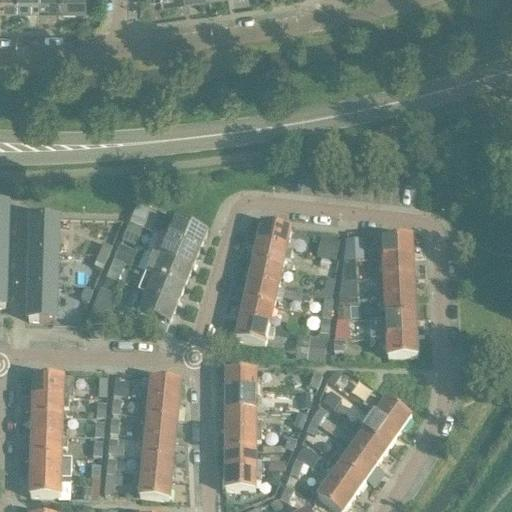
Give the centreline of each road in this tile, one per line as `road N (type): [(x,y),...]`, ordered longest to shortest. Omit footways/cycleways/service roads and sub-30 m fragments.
road 1 (residential): [(390,511),(436,434),(443,405),(433,227),(251,202),(235,215),(194,358)]
road 2 (secondary): [(511,71),(389,110),(126,149),(0,151)]
road 3 (residential): [(119,47),(331,20)]
road 4 (residential): [(194,358),(0,364)]
road 5 (residential): [(209,511),(194,358)]
